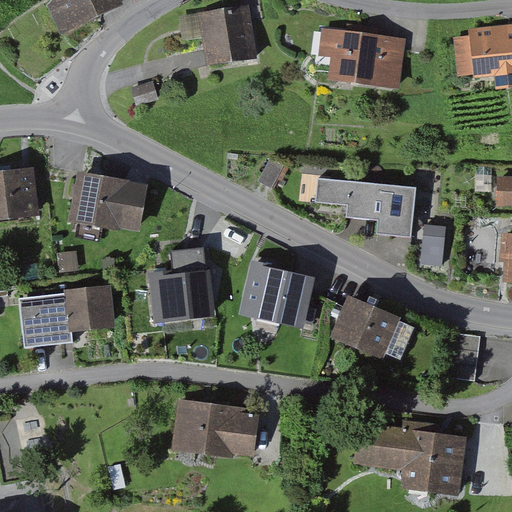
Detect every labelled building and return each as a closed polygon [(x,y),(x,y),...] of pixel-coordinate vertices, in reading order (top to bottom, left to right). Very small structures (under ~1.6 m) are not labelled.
[(66,0),(58,11),(71,38),(127,12),(121,0),(66,0)] [(252,9),(197,19),(207,71),(262,61),(252,9)] [(511,26),(474,30),(479,81),(511,77),(511,26)] [(333,82),(403,89),(408,39),(324,31),(321,59),(336,61),(333,82)] [(41,172),(0,176),(0,223),(46,218),(41,172)] [(511,176),(494,175),(492,207),(511,207),(511,176)] [(111,183),(84,179),(77,226),(151,238),(158,190),(111,183)] [(419,187),(323,180),(320,217),(416,224),(419,187)] [(421,263),(443,266),(449,225),(427,222),(421,263)] [(171,248),(153,251),(156,267),(173,264),(171,248)] [(322,280),(260,265),(248,313),(310,329),(322,280)] [(217,271),(154,277),(158,325),(221,319),(217,271)] [(117,286),(71,293),(77,334),(121,329),(117,286)] [(78,348),(71,293),(20,299),(27,354),(78,348)] [(408,320),(352,295),(335,335),(391,360),(408,320)] [(223,408),(183,402),(176,451),(263,462),(269,414),(223,408)] [(414,440),(365,432),(360,462),(411,470),(408,490),(462,499),(472,440),(442,435),(415,431),(414,440)]
